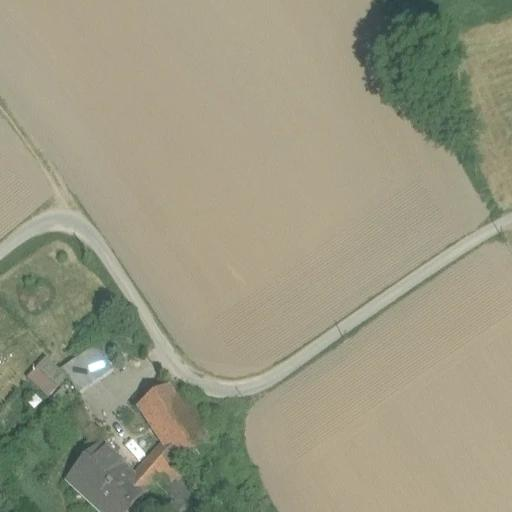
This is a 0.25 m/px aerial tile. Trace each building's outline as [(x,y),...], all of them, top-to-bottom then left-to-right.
[(123,346),(111,353),(116,361),(128,354),(123,346)] [(98,348),(64,369),(80,394),(114,373),(98,348)] [(46,360),(35,369),(52,386),(62,376),(46,360)] [(35,369),(23,380),(41,397),(52,386),(35,369)] [(163,446),(175,463),(206,441),(170,389),(139,411),(163,446)] [(36,402),(25,414),(44,431),(56,419),(36,402)] [(95,505),(129,471),(104,446),(70,481),(95,505)] [(136,478),(150,491),(175,463),(163,446),(136,478)] [(184,475),(175,463),(150,491),(161,501),(184,475)] [(129,471),(95,505),(102,511),(131,511),(150,491),(136,478),(129,471)]
